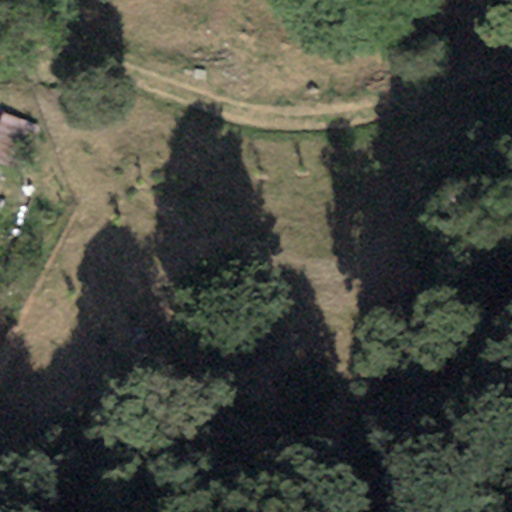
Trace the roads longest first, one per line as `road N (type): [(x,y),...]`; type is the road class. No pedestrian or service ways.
road 1 (track): [(511,68),(340,118),(239,114),(115,67),(0,69)]
road 2 (track): [(247,511),(367,422),(448,294),(511,257)]
